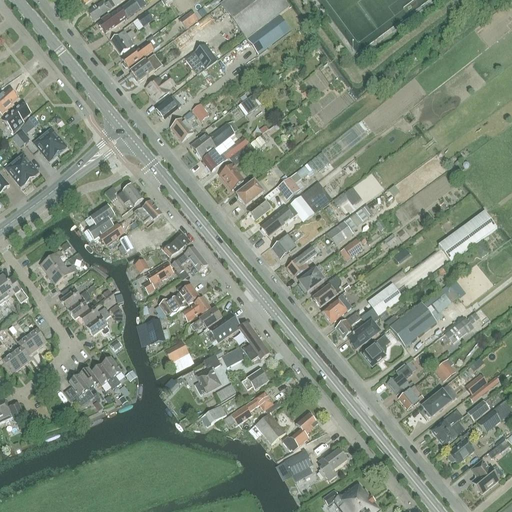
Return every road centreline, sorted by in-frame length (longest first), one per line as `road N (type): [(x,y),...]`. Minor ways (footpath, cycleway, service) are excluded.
road 1 (residential): [(459,511),(38,0)]
road 2 (residential): [(159,176),(148,185),(416,511)]
road 3 (tertiary): [(438,511),(159,176)]
road 4 (residential): [(0,382),(21,394),(65,350),(0,243)]
road 5 (tertiary): [(124,134),(15,0)]
road 6 (tertiary): [(0,229),(124,134)]
road 7 (residential): [(0,4),(84,107)]
